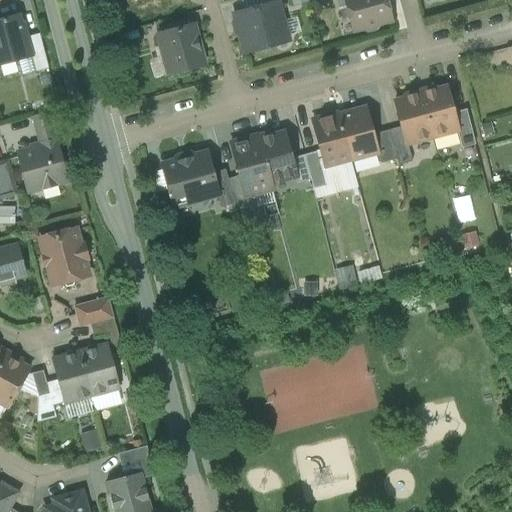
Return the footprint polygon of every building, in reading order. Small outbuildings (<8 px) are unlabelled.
[(335,0),(338,8),(346,6),(344,0),(335,0)] [(344,0),(346,6),(353,31),(363,29),(368,31),(374,30),(377,25),(391,21),(385,0),(344,0)] [(277,2),(233,14),(244,54),(259,50),(263,52),(270,50),(272,46),(288,42),(277,2)] [(17,15),(0,20),(0,65),(30,58),(31,57),(26,38),(24,31),(22,32),(17,15)] [(193,25),(157,35),(168,75),(204,65),(193,25)] [(48,69),(39,34),(26,38),(31,57),(30,58),(34,73),(48,69)] [(446,88),(427,93),(426,91),(419,92),(431,138),(456,131),(458,131),(453,114),(446,88)] [(419,92),(406,96),(407,98),(394,102),(401,128),(405,145),(407,145),(431,138),(419,92)] [(339,116),(338,116),(351,161),(351,160),(376,154),(377,153),(373,135),(365,109),(339,116)] [(59,110),(50,112),(56,131),(64,129),(59,110)] [(466,110),(453,114),(458,131),(456,131),(461,149),(475,145),(466,110)] [(50,112),(35,117),(40,136),(52,132),(56,131),(50,112)] [(339,114),(312,121),(325,169),(352,162),(351,160),(351,161),(338,116),(339,116),(339,114)] [(401,128),(388,131),(396,160),(398,166),(412,162),(407,145),(405,145),(401,128)] [(388,131),(373,135),(377,153),(376,154),(379,164),(396,160),(388,131)] [(40,136),(39,136),(42,148),(18,154),(26,184),(37,181),(39,189),(66,182),(52,132),(40,136)] [(284,133),(270,137),(270,135),(258,138),(257,138),(270,184),(271,183),(295,177),(296,177),(291,159),(284,133)] [(258,136),(230,144),(239,177),(244,198),(246,197),(272,190),(271,183),(270,184),(257,138),(258,138),(258,136)] [(316,152),(304,156),(310,180),(313,189),(325,186),(316,152)] [(190,154),(177,158),(177,160),(161,165),(173,208),(217,196),(218,196),(212,174),(207,153),(190,157),(190,154)] [(304,156),(291,159),(296,177),(295,177),(297,184),(310,180),(304,156)] [(8,161),(0,162),(0,200),(17,196),(8,161)] [(227,180),(225,170),(212,174),(218,196),(217,196),(220,208),(234,205),(227,180)] [(239,177),(227,180),(234,205),(247,201),(246,197),(244,198),(239,177)] [(75,230),(40,239),(53,285),(61,283),(66,288),(73,286),(75,279),(88,276),(83,260),(87,259),(84,246),(80,247),(75,230)] [(17,246),(0,250),(0,286),(14,282),(13,280),(26,276),(17,246)] [(108,298),(96,301),(98,310),(75,316),(79,328),(90,325),(113,319),(108,298)] [(113,319),(90,325),(94,338),(108,334),(114,357),(123,355),(113,319)] [(107,346),(80,353),(91,396),(118,389),(107,346)] [(80,353),(52,360),(57,380),(64,404),(91,396),(80,353)] [(30,369),(5,355),(0,363),(0,404),(7,408),(30,369)] [(43,371),(31,374),(37,398),(49,394),(46,383),(43,371)] [(49,394),(37,398),(36,423),(56,418),(53,407),(64,404),(57,380),(46,383),(49,394)] [(146,447),(118,454),(121,466),(149,458),(146,447)] [(151,511),(141,473),(106,482),(113,511),(151,511)] [(0,511),(6,511),(9,508),(15,497),(0,488),(0,511)] [(87,511),(82,492),(64,497),(66,503),(44,509),(44,511),(87,511)]
